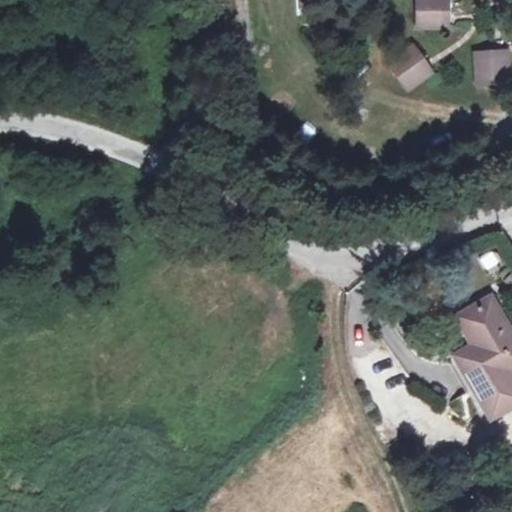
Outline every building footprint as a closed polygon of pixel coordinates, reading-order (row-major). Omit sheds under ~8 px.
[(442,24),(441,0),(418,0),(421,26),(442,24)] [(428,71),(410,49),(391,64),(409,87),(428,71)] [(509,80),(508,54),(478,56),(479,81),(509,80)] [(411,153),(445,144),(441,131),(407,140),(411,153)] [(511,368),(511,344),(488,300),(454,317),(471,353),(453,362),(471,392),(488,422),(511,408),(511,387),(504,373),(511,368)] [(471,392),(453,362),(447,365),(463,396),(471,392)] [(413,379),(405,394),(437,410),(445,395),(413,379)]
